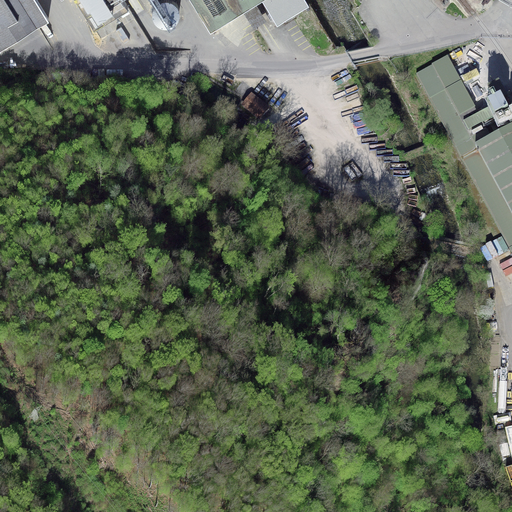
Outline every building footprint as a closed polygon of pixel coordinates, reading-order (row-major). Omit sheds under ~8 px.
[(0,0),(0,48),(47,19),(35,0),(0,0)] [(75,0),(93,28),(127,7),(122,0),(75,0)] [(190,0),(210,31),(260,0),(190,0)] [(309,4),(306,0),(262,0),(277,23),(309,4)] [(511,127),(489,139),(483,126),(488,123),(481,110),(476,113),(446,58),(415,75),(511,256),(511,127)] [(489,107),(486,108),(498,130),(511,122),(499,101),(495,103),(490,94),(484,97),(489,107)] [(242,100),(237,107),(245,113),(250,107),(242,100)]
